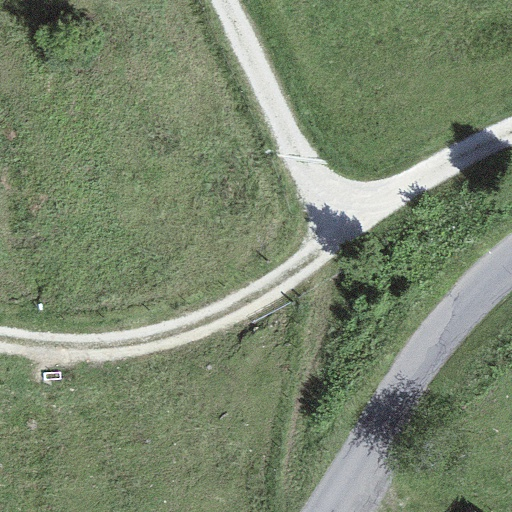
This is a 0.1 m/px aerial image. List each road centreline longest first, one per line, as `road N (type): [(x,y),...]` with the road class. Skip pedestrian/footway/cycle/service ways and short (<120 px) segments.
road 1 (track): [(511,119),(353,215),(317,190),(228,0)]
road 2 (track): [(353,215),(260,299),(173,333),(39,346),(0,337)]
road 3 (unclassified): [(331,511),(416,375),(511,266)]
